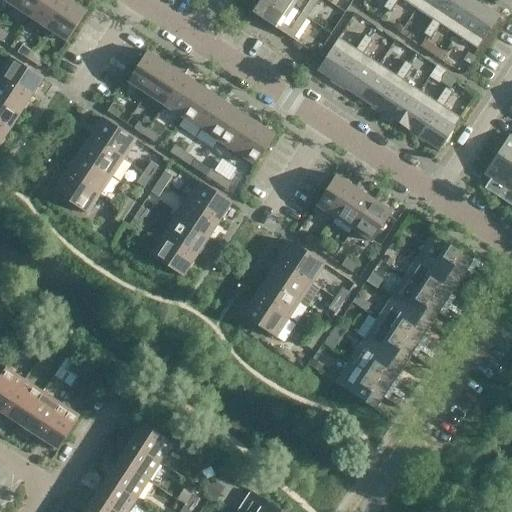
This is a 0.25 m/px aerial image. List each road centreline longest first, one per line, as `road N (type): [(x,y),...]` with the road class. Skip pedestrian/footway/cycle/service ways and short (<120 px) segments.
road 1 (residential): [(193,35),(436,194)]
road 2 (residential): [(364,511),(511,288)]
road 3 (residential): [(436,194),(511,81)]
road 4 (residential): [(42,491),(63,477),(118,398)]
